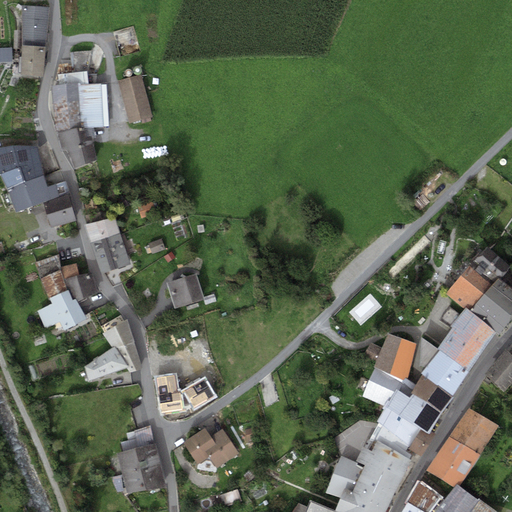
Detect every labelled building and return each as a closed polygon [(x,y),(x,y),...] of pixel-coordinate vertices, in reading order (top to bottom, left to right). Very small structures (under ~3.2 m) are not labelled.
[(23,28),(24,49),(44,50),(45,22),(47,22),(48,9),(24,7),(23,28)] [(11,49),(0,49),(0,59),(11,59),(11,49)] [(42,74),(44,50),(24,49),(24,57),(19,56),(19,64),(24,64),(23,73),(42,74)] [(62,89),(54,90),(59,131),(81,128),(81,126),(108,124),(107,102),(106,102),(105,85),(87,86),(92,50),(71,52),(72,63),(60,65),(56,78),(60,78),(77,75),(78,87),(62,89)] [(62,89),(78,87),(77,75),(60,78),(62,89)] [(140,77),(121,82),(131,121),(150,116),(140,77)] [(82,127),(81,128),(59,131),(62,149),(70,147),(75,167),(95,160),(90,138),(85,140),(82,127)] [(16,148),(0,149),(0,167),(3,175),(19,168),(25,184),(42,176),(36,149),(16,148)] [(25,184),(19,168),(3,175),(10,188),(18,210),(32,205),(25,184)] [(42,176),(25,184),(32,205),(49,198),(68,193),(66,184),(47,190),(42,176)] [(68,196),(45,204),(49,218),(52,218),(54,225),(75,219),(68,196)] [(155,212),(152,203),(140,207),(143,216),(155,212)] [(87,217),(94,242),(118,234),(114,219),(101,222),(99,214),(87,217)] [(122,242),(118,234),(94,242),(103,271),(129,263),(122,242)] [(154,251),(163,248),(161,241),(154,243),(155,245),(152,246),(154,251)] [(449,293),(498,333),(511,316),(511,289),(504,283),(505,282),(500,277),(509,267),(488,249),(476,262),(473,259),(470,262),(473,266),(449,293)] [(47,259),(37,262),(43,279),(52,299),(68,292),(64,281),(61,269),(59,256),(47,259)] [(75,265),(61,269),(64,281),(68,292),(72,302),(76,301),(96,292),(90,275),(78,277),(75,265)] [(194,277),(170,285),(177,305),(201,298),(194,277)] [(68,292),(52,299),(54,305),(40,311),(47,326),(61,320),(65,328),(85,318),(83,314),(76,301),(72,302),(68,292)] [(456,330),(441,351),(468,372),(494,332),(466,310),(462,315),(450,306),(440,320),(452,328),(452,327),(456,330)] [(114,330),(126,323),(121,315),(109,322),(114,330)] [(106,335),(116,348),(133,342),(127,322),(126,323),(114,330),(109,322),(102,326),(106,334),(106,335)] [(379,362),(377,367),(405,381),(405,380),(408,374),(407,373),(414,345),(396,338),(396,337),(390,334),(384,350),(371,345),(366,356),(379,362)] [(421,365),(429,367),(423,376),(451,397),(468,372),(441,351),(423,339),(421,365)] [(140,367),(133,342),(116,348),(126,364),(130,370),(140,367)] [(95,362),(86,366),(90,379),(121,369),(121,368),(126,364),(116,348),(109,352),(107,351),(95,362)] [(511,379),(511,358),(506,353),(488,374),(504,389),(511,379)] [(377,367),(365,395),(389,406),(397,390),(405,381),(377,367)] [(415,394),(416,394),(440,411),(444,407),(451,397),(423,376),(421,378),(424,380),(419,388),(415,394)] [(419,388),(405,380),(405,381),(397,390),(412,400),(416,394),(415,394),(419,388)] [(397,390),(389,406),(428,431),(436,417),(440,411),(416,394),(412,400),(397,390)] [(433,435),(428,431),(389,406),(379,422),(413,449),(420,454),(426,447),(433,435)] [(436,458),(428,469),(456,486),(496,426),(470,411),(437,458),(436,458)] [(383,511),(393,492),(400,477),(408,462),(405,460),(413,449),(379,422),(378,422),(368,440),(375,444),(375,443),(378,445),(377,447),(374,444),(370,450),(374,453),(373,454),(365,450),(360,460),(368,464),(366,468),(342,458),(330,488),(345,494),(339,510),(345,511),(383,511)] [(137,440),(140,449),(151,446),(153,446),(150,427),(144,429),(128,433),(130,441),(137,440)] [(256,428),(247,431),(249,437),(258,435),(256,428)] [(204,431),(186,443),(199,461),(209,454),(212,457),(217,465),(236,452),(223,433),(211,441),(204,431)] [(140,449),(120,454),(126,474),(116,476),(124,490),(128,489),(128,490),(163,485),(151,446),(140,449)] [(423,486),(419,483),(417,486),(418,488),(409,503),(422,511),(425,511),(434,500),(436,503),(439,499),(422,487),(423,486)] [(472,511),(478,501),(457,486),(437,511),(472,511)] [(496,511),(479,501),(478,501),(472,511),(496,511)] [(335,511),(311,502),(309,509),(300,505),(295,511),(335,511)] [(422,511),(409,503),(403,511),(422,511)]
